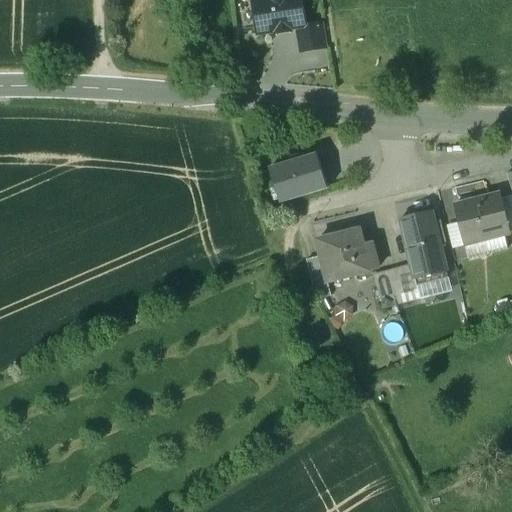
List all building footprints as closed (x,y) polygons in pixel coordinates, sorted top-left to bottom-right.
[(297,0),(251,0),(255,18),(257,18),(259,35),(297,29),(305,27),(302,9),(299,9),(297,0)] [(305,27),(297,29),(301,52),(324,49),(321,25),(305,27)] [(316,156),(269,170),(280,204),(326,190),(316,156)] [(500,194),(455,205),(465,245),(466,244),(470,257),(508,247),(505,234),(511,233),(501,198),(500,194)] [(511,195),(501,198),(511,233),(511,232),(511,195)] [(433,224),(431,214),(400,221),(410,266),(416,290),(429,287),(431,294),(449,290),(438,246),(444,244),(439,223),(433,224)] [(358,232),(317,242),(321,257),(327,283),(374,271),(376,266),(371,244),(362,246),(358,232)] [(321,257),(308,261),(314,286),(327,283),(321,257)] [(416,290),(410,266),(388,271),(394,296),(396,305),(409,302),(411,311),(421,309),(418,297),(416,290)] [(388,271),(370,276),(377,301),(387,298),(389,307),(396,305),(394,296),(388,271)] [(418,297),(431,294),(429,287),(416,290),(418,297)]
